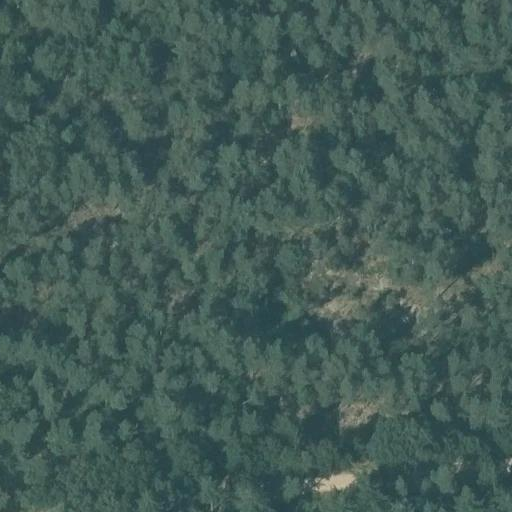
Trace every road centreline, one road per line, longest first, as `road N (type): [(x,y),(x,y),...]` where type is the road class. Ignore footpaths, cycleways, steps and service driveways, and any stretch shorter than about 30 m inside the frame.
road 1 (track): [(0,121),(511,58)]
road 2 (track): [(511,473),(122,511)]
road 3 (track): [(0,397),(83,511)]
